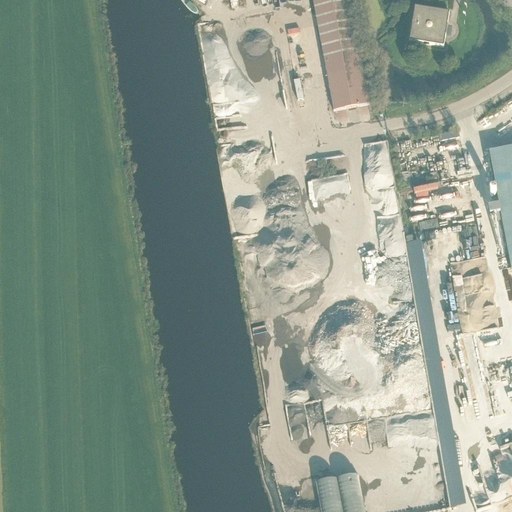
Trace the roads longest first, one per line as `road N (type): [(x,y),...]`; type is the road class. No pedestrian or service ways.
road 1 (unknown): [(305,292),(283,344),(303,452),(322,468),(372,462)]
road 2 (unknown): [(305,292),(370,274),(353,136)]
road 3 (unclassified): [(364,134),(442,116),(511,77)]
road 4 (unknown): [(299,145),(287,181),(310,263),(305,292)]
